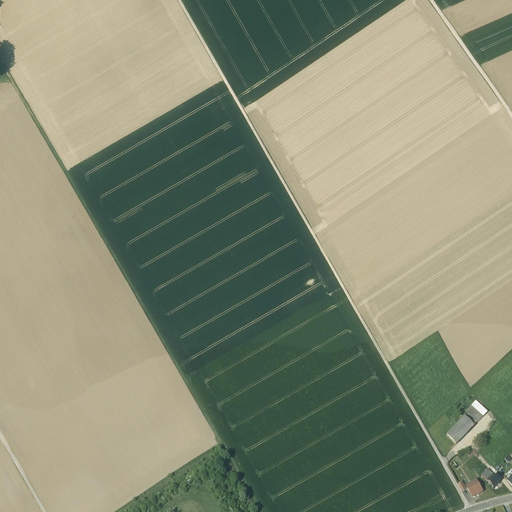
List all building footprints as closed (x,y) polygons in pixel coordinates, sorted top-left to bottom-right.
[(487,413),(476,402),(471,406),(483,417),(487,413)] [(483,417),(471,406),(465,412),(468,414),(465,417),(474,426),(483,417)] [(465,417),(447,435),(456,444),(474,426),(465,417)] [(488,470),(481,476),(487,482),(493,476),(488,470)] [(499,482),(493,476),(487,482),(493,488),(496,485),(497,485),(500,483),(499,482)] [(482,492),(476,480),(472,483),(473,485),(467,488),(472,497),(482,492)]
